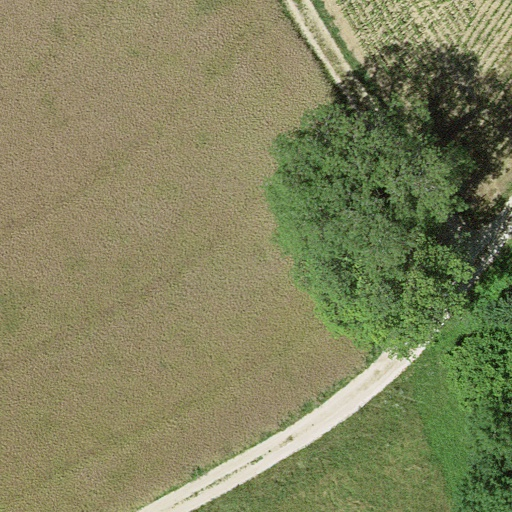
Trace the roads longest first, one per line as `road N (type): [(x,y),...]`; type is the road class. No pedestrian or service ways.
road 1 (track): [(149,511),(352,398),(442,302),(511,198)]
road 2 (track): [(459,277),(412,173),(298,0)]
